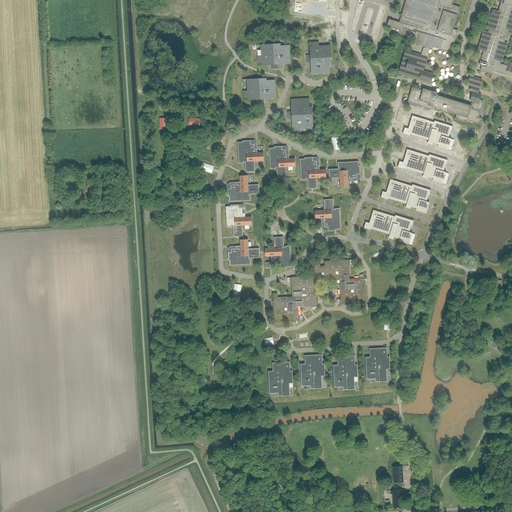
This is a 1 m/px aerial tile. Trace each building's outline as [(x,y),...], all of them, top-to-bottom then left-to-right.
[(438,0),(439,1),(434,0),(386,0),(394,2),(395,2),(395,0),(406,0),(405,4),(401,17),(400,20),(399,23),(392,20),(391,26),(389,31),(415,39),(413,43),(426,47),(426,48),(423,48),(422,54),(421,55),(427,57),(430,48),(432,49),(433,47),(439,49),(451,52),(456,37),(451,36),(453,29),(457,15),(460,7),(452,5),(453,0),(438,0)] [(480,64),(478,70),(490,73),(488,78),(497,80),(502,82),(502,81),(505,82),(503,87),(505,88),(511,90),(511,64),(508,63),(507,66),(500,63),(500,62),(501,62),(501,61),(502,58),(507,43),(504,42),(506,38),(508,30),(511,31),(511,0),(504,0),(503,4),(501,4),(499,9),(500,9),(499,12),(494,10),(488,29),(489,29),(488,32),(485,31),(479,50),(480,50),(485,52),(484,55),(482,54),(481,61),(482,61),(481,64),(480,64)] [(312,47),(309,47),(310,52),(312,52),(312,55),(306,55),(306,63),(310,63),(311,75),(330,74),(329,65),(331,65),(330,45),(319,46),(319,42),(311,42),(312,47)] [(262,63),(262,66),(267,65),(267,64),(270,63),(271,69),(278,69),(278,65),(290,64),(289,45),(280,46),(280,44),(261,45),(261,56),(257,56),(258,64),(262,63)] [(415,79),(416,79),(418,80),(419,80),(430,83),(432,76),(433,74),(432,73),(423,70),(425,63),(427,57),(421,55),(409,51),(406,50),(399,74),(402,75),(404,75),(415,79)] [(471,76),(469,81),(472,82),(470,86),(479,89),(482,79),(471,76)] [(247,91),(243,91),(244,98),(248,98),(248,100),(253,100),(253,98),(256,98),(257,104),(264,103),(264,99),(271,99),(276,99),(275,80),(266,80),(266,78),(247,79),(247,91)] [(412,88),(408,102),(422,107),(424,107),(430,109),(432,110),(433,108),(434,108),(457,115),(455,119),(466,123),(467,120),(480,125),(482,119),(481,119),(479,118),(481,112),(484,102),(483,101),(479,100),(481,94),(473,92),(470,101),(474,103),(473,106),(471,106),(470,108),(463,106),(464,104),(437,95),(437,94),(437,93),(434,91),(433,94),(422,91),(417,89),(412,88)] [(295,132),(302,131),(302,127),(313,126),(312,107),(310,107),(309,103),(309,98),(290,99),(291,105),(291,112),(287,112),(287,113),(288,119),(293,119),(294,122),(292,122),(292,127),(294,127),(295,132)] [(405,128),(403,134),(406,135),(410,136),(410,135),(429,140),(428,141),(433,143),(439,145),(438,147),(444,148),(445,145),(447,145),(449,146),(450,141),(451,139),(448,138),(449,134),(450,131),(451,131),(453,127),(434,121),(434,123),(418,118),(417,117),(412,116),(409,126),(412,127),(411,130),(408,129),(405,128)] [(339,137),(331,137),(332,150),(334,150),(337,150),(339,149),(339,137)] [(264,158),(263,152),(257,153),(257,149),(254,149),(254,145),(255,145),(255,140),(245,141),(245,142),(244,142),(242,142),(238,142),(239,163),(244,163),(244,162),(245,162),(245,172),(255,172),(254,161),(256,161),(261,161),(264,161),(264,158)] [(295,164),(295,158),(289,159),(288,155),(286,155),(286,151),(287,151),(287,146),(277,147),(277,148),(276,148),(274,148),(269,148),(270,169),(275,169),(275,168),(276,168),(277,178),(286,178),(286,167),(287,167),(293,167),(295,167),(295,164)] [(399,161),(398,167),(401,168),(405,169),(405,168),(423,174),(423,175),(428,176),(433,178),(433,180),(439,182),(440,179),(441,179),(444,180),(445,175),(446,173),(443,172),(444,168),(445,165),(446,165),(448,160),(429,155),(429,156),(413,151),(412,151),(407,150),(404,159),(407,160),(406,163),(403,162),(399,161)] [(326,175),(326,169),(319,170),(319,166),(316,166),(316,162),(318,162),(317,157),(307,158),(307,159),(305,159),(300,159),(301,180),(306,180),(306,179),(307,179),(308,189),(311,189),(313,189),(317,188),(316,178),(321,178),(324,178),(326,178),(326,175)] [(360,179),(360,169),(359,169),(359,168),(359,166),(358,161),(337,162),(338,168),(339,168),(339,169),(329,169),(329,175),(329,179),(339,178),(340,180),(340,185),(340,188),(343,187),(348,187),(348,181),(352,181),(352,178),(356,178),(356,179),(360,179)] [(214,166),(203,162),(200,169),(211,173),(213,170),(213,169),(214,166)] [(259,188),(259,184),(248,185),(248,183),(248,178),(248,175),(245,176),(239,176),(240,182),(236,182),(236,185),(232,185),(232,184),(227,184),(228,194),(229,194),(229,195),(229,197),(229,202),(250,201),(250,195),(249,195),(249,194),(259,194),(259,190),(259,188)] [(383,191),(381,197),(388,200),(388,198),(407,204),(406,205),(411,206),(411,207),(417,208),(416,210),(422,212),(423,209),(427,210),(429,203),(426,202),(428,195),(429,195),(431,190),(412,185),(412,186),(390,180),(387,189),(390,190),(389,193),(383,191)] [(341,229),(340,208),(334,209),(334,210),(333,210),(333,199),(329,199),(327,200),(324,200),(324,210),(322,210),(317,211),(315,211),(315,213),(315,219),(321,219),(321,223),(322,223),(324,222),(324,226),(323,226),(323,228),(323,231),(333,231),(333,229),(334,229),(336,229),(341,229)] [(252,222),(251,217),(245,217),(245,213),(242,213),(242,212),(242,209),(244,209),(243,205),(233,205),(233,206),(226,207),(227,227),(232,227),(232,226),(233,226),(233,236),(239,236),(243,236),(242,231),(242,226),(249,225),(252,225),(252,222)] [(366,222),(364,228),(371,230),(371,229),(389,235),(389,236),(394,237),(399,239),(399,241),(405,243),(406,239),(410,240),(412,233),(409,232),(411,225),(412,226),(414,221),(395,215),(395,217),(373,210),(370,220),(373,221),(372,224),(366,222)] [(267,248),(267,251),(265,251),(265,257),(271,257),(271,260),(274,260),(274,264),(273,264),(273,269),(284,268),(283,267),(291,267),(290,246),(284,246),(285,247),(283,247),(283,237),(274,237),(274,242),(274,248),(271,248),(267,248)] [(259,252),(259,248),(249,249),(248,244),(248,242),(248,239),(245,239),(240,240),(240,246),(236,246),(236,249),(232,249),(232,248),(228,248),(228,258),(229,258),(229,259),(229,261),(230,265),(250,265),(250,259),(249,259),(249,258),(259,258),(259,254),(259,252)] [(277,296),(273,296),(273,298),(273,306),(274,322),(291,321),(296,321),(300,321),(299,316),(297,316),(296,306),(297,306),(302,306),(302,304),(312,304),(312,307),(317,307),(317,303),(316,297),(316,282),(316,281),(340,280),(340,290),(342,289),(342,299),(339,299),(340,304),(347,304),(365,303),(364,284),(364,279),(364,277),(359,277),(359,280),(350,281),(349,274),(348,274),(347,265),(350,265),(350,264),(350,260),(324,261),(325,268),(320,268),(320,265),(315,265),(315,262),(310,262),(310,269),(315,269),(315,276),(297,277),(290,278),(290,283),(293,283),(294,297),(287,297),(287,299),(278,299),(278,296),(277,296)] [(273,337),(264,338),(265,346),(274,344),(273,337)] [(381,350),(381,348),(369,349),(370,357),(365,357),(367,380),(375,379),(375,382),(387,381),(386,369),(390,369),(390,362),(388,362),(387,348),(383,348),(383,350),(381,350)] [(300,364),(302,386),(310,386),(310,389),(322,388),(321,376),(325,376),(325,369),(323,369),(322,354),(318,355),(318,357),(316,357),(316,355),(304,355),(305,364),(300,364)] [(349,358),(349,356),(337,357),(338,365),(333,365),(334,388),(343,387),(343,390),(355,389),(354,377),(358,377),(357,370),(355,370),(355,356),(351,356),(351,358),(349,358)] [(284,364),(284,362),(272,363),(273,371),(268,371),(269,394),(278,393),(278,396),(290,396),(289,383),(293,383),(293,376),(290,376),(290,362),(286,362),(286,364),(284,364)] [(392,467),(393,483),(403,482),(402,466),(392,467)] [(393,509),(403,508),(402,489),(390,490),(391,494),(393,494),(393,509)]
